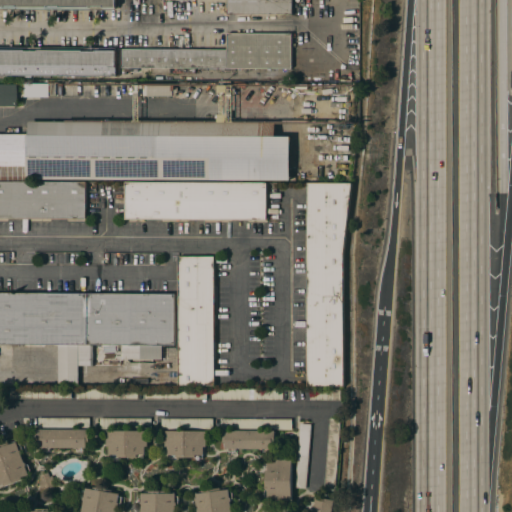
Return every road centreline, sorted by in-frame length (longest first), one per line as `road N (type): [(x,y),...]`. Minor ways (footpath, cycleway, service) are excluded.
road 1 (motorway): [(429,0),(429,511)]
road 2 (motorway): [(476,511),(476,0)]
road 3 (motorway): [(410,0),(384,310)]
road 4 (motorway): [(490,511),(506,280)]
road 5 (motorway): [(384,310),(366,511)]
